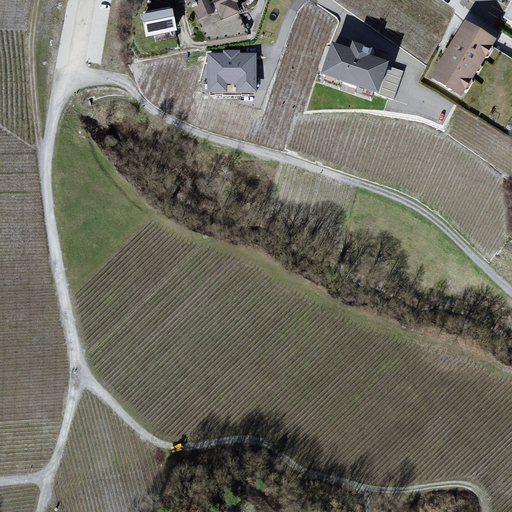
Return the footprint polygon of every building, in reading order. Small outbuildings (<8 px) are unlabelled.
[(231,0),(192,0),(200,18),(217,11),(220,18),(236,12),(231,0)] [(170,10),(145,14),(148,34),(173,29),(170,10)] [(467,27),(435,76),(462,93),(494,45),(467,27)] [(332,45),(324,73),(376,89),(385,63),(367,57),(370,48),(353,43),(350,51),(332,45)] [(256,55),(209,53),(208,91),(255,93),(256,55)]
